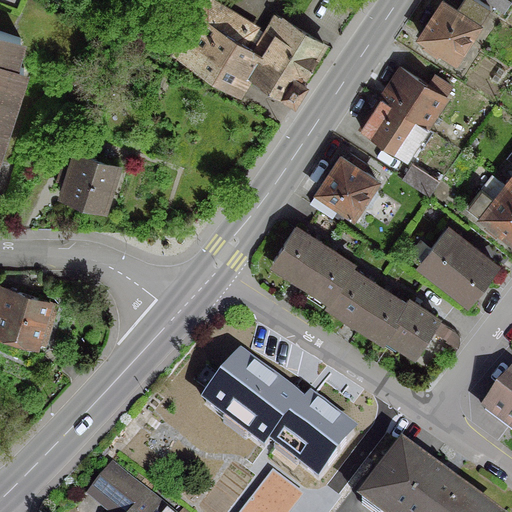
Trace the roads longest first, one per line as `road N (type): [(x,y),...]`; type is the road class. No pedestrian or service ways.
road 1 (secondary): [(209,272),(399,0)]
road 2 (residential): [(209,272),(433,416)]
road 3 (secondary): [(0,499),(179,311)]
road 4 (residential): [(179,311),(109,257),(0,247)]
road 5 (residential): [(511,309),(433,416)]
